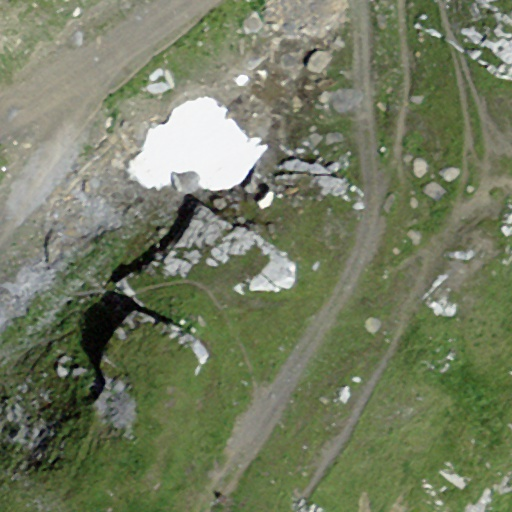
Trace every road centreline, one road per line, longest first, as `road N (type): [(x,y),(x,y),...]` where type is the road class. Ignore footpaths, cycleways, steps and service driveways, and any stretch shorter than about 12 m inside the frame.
road 1 (track): [(0,212),(94,61)]
road 2 (track): [(55,96),(137,22),(178,0)]
